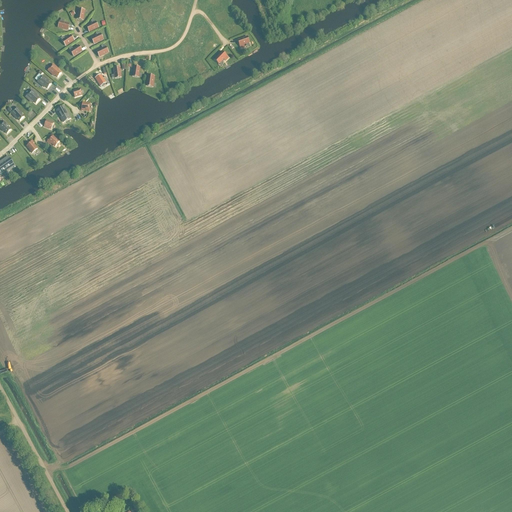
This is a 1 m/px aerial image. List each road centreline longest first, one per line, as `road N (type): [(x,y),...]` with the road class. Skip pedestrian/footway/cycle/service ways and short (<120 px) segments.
road 1 (unclassified): [(0,383),(68,511)]
road 2 (residential): [(0,155),(97,65)]
road 3 (residential): [(97,65),(175,45),(194,10)]
